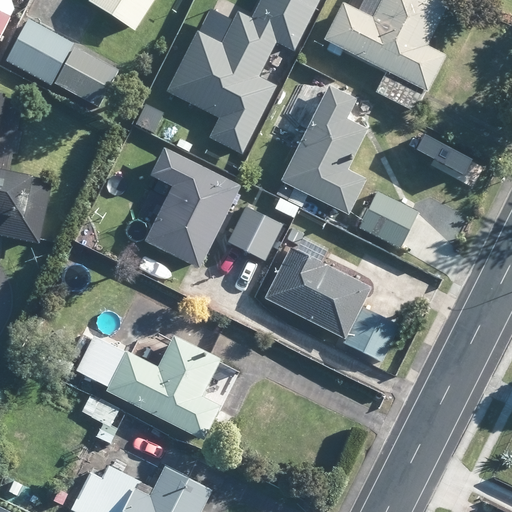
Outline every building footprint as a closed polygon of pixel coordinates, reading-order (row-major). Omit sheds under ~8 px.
[(17,0),(0,0),(0,53),(26,4),(17,0)] [(162,0),(97,0),(97,1),(143,31),(162,0)] [(224,43),(199,30),(168,89),(218,116),(209,134),(241,150),(276,83),(258,73),(275,40),(293,49),(318,0),(259,0),(250,18),(240,12),(224,43)] [(429,98),(431,94),(432,91),(435,92),(453,56),(434,46),(455,5),(445,0),(365,0),(361,9),(349,3),(331,40),(393,71),(382,92),(422,112),(426,104),(427,102),(429,98)] [(80,44),(78,43),(35,18),(12,60),(57,85),(80,44)] [(125,70),(120,68),(80,47),(61,84),(106,108),(125,70)] [(354,119),(364,99),(337,85),(304,151),(295,147),(289,158),(299,162),(289,181),(357,215),(375,178),(356,169),(371,138),(375,131),(376,130),(370,127),(354,119)] [(0,168),(0,155),(12,96),(12,94),(0,91),(0,234),(48,244),(61,181),(10,171),(0,168)] [(201,265),(240,186),(163,149),(150,175),(169,184),(143,237),(201,265)] [(410,205),(400,200),(383,192),(365,229),(402,247),(407,249),(423,215),(424,212),(410,205)] [(266,259),(281,223),(242,206),(227,243),(266,259)] [(346,334),(369,285),(292,248),(268,296),(346,334)] [(397,322),(362,306),(344,344),(379,360),(397,322)] [(212,441),(229,408),(230,406),(210,396),(229,359),(181,335),(178,341),(164,368),(130,351),(113,342),(100,336),(82,371),(116,388),(113,391),(212,441)] [(126,431),(133,417),(135,414),(94,393),(85,410),(98,417),(105,420),(126,431)] [(207,511),(219,490),(172,466),(157,496),(142,488),(146,481),(115,465),(108,478),(95,472),(82,499),(70,493),(66,490),(61,501),(81,511),(207,511)]
